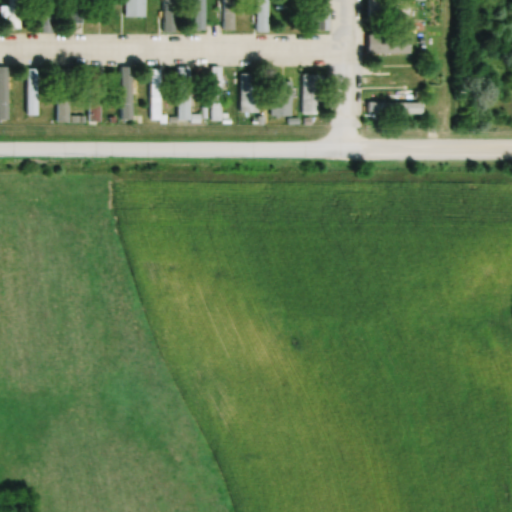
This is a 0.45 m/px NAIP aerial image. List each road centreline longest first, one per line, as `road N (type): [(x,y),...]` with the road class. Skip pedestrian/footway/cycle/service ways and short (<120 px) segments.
road 1 (residential): [(0,142),(349,138)]
road 2 (residential): [(0,52),(345,55)]
road 3 (residential): [(349,138),(511,135)]
road 4 (residential): [(349,138),(345,0)]
